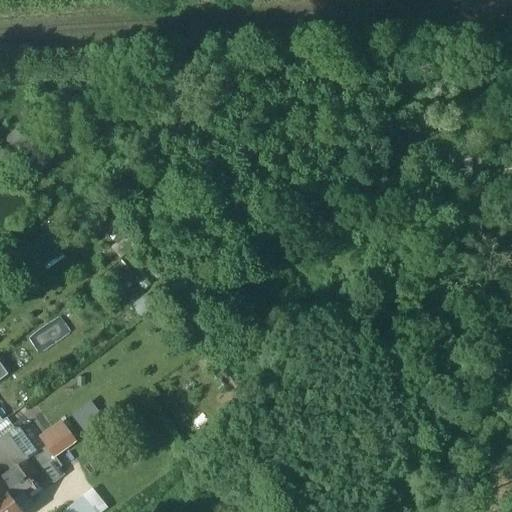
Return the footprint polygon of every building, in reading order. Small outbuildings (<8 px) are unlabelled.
[(90,404),(72,418),(84,434),(103,420),(90,404)] [(61,424),(41,438),(47,446),(55,457),(55,458),(75,444),(61,424)] [(36,454),(19,430),(13,430),(7,434),(27,461),(36,454)] [(7,434),(0,439),(0,484),(6,493),(35,472),(27,461),(7,434)] [(36,454),(27,461),(35,472),(35,473),(51,460),(55,457),(47,446),(36,454)] [(51,460),(35,473),(42,482),(58,469),(51,460)] [(58,469),(42,482),(43,483),(47,489),(64,476),(58,469)] [(35,472),(6,493),(11,500),(24,491),(27,495),(43,483),(35,473),(35,472)] [(6,493),(0,498),(0,511),(19,511),(11,500),(6,493)] [(84,496),(64,511),(95,511),(96,511),(84,496)]
